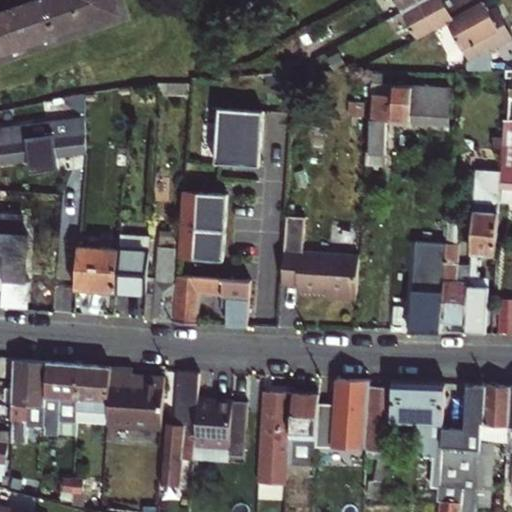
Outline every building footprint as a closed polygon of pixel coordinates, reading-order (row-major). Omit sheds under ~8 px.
[(52,35),(39,0),(38,0),(13,9),(25,45),(52,35)] [(39,0),(52,35),(79,26),(69,0),(39,0)] [(110,0),(69,0),(79,26),(115,13),(110,0)] [(400,0),(406,11),(425,0),(400,0)] [(425,0),(406,11),(420,37),(452,20),(486,0),(453,0),(450,2),(448,0),(425,0)] [(470,60),(470,71),(479,70),(495,70),(494,50),(511,39),(511,28),(500,5),(494,9),(489,0),(486,0),(452,20),(472,59),(470,60)] [(0,53),(25,45),(13,9),(0,13),(0,53)] [(511,69),(504,69),(504,77),(508,76),(506,117),(502,117),(500,147),(498,187),(511,187),(511,69)] [(394,83),(370,82),(370,92),(393,94),(394,83)] [(370,92),(365,163),(383,163),(385,120),(446,123),(448,85),(394,83),(393,94),(370,92)] [(0,124),(0,164),(83,152),(88,93),(60,96),(43,100),(45,109),(62,107),(64,118),(40,122),(39,118),(0,124)] [(262,110),(217,107),(214,162),(259,165),(262,110)] [(494,252),(498,187),(500,147),(475,145),(469,262),(466,320),(465,326),(482,327),(484,281),(475,281),(475,272),(476,254),(474,254),(474,251),(494,252)] [(181,189),(177,255),(222,258),(226,192),(181,189)] [(357,289),(360,248),(304,245),(306,210),(287,209),(283,279),(296,280),(296,285),(357,289)] [(45,211),(45,228),(54,228),(55,211),(45,211)] [(440,319),(447,219),(423,217),(421,240),(414,239),(409,329),(439,330),(440,319)] [(440,319),(466,320),(469,262),(457,262),(458,242),(455,241),(456,219),(447,219),(440,319)] [(143,317),(169,319),(175,235),(158,233),(153,290),(145,290),(143,317)] [(88,286),(91,244),(77,243),(74,285),(88,286)] [(88,286),(114,288),(117,246),(91,244),(88,286)] [(117,246),(114,288),(145,290),(147,248),(117,246)] [(475,272),(475,281),(484,281),(485,273),(475,272)] [(173,319),(199,321),(199,292),(222,294),(222,305),(228,306),(227,322),(247,323),(250,279),(215,276),(201,275),(176,273),(173,319)] [(14,358),(11,439),(25,440),(26,419),(44,420),(48,361),(14,358)] [(76,417),(79,363),(48,361),(44,420),(44,431),(58,432),(59,419),(76,420),(76,417)] [(76,417),(107,418),(111,366),(79,363),(76,417)] [(107,418),(107,424),(162,429),(165,377),(140,375),(139,383),(132,383),(133,367),(111,366),(107,418)] [(164,421),(159,482),(178,484),(180,458),(193,459),(193,458),(194,442),(197,396),(199,371),(178,370),(174,421),(164,421)] [(314,443),(364,445),(368,378),(335,377),(334,402),(317,401),(314,443)] [(393,386),(391,417),(416,418),(414,451),(434,452),(432,484),(437,484),(439,445),(443,381),(393,379),(393,386)] [(391,417),(393,386),(370,384),(367,448),(379,449),(389,450),(391,417)] [(481,427),(484,385),(465,384),(463,425),(481,427)] [(507,441),(510,385),(484,384),(484,385),(481,427),(480,448),(477,487),(475,511),(488,511),(490,497),(493,497),(494,472),(491,471),(494,440),(507,441)] [(270,389),(266,438),(260,437),(257,480),(286,482),(288,462),(293,391),(293,390),(270,389)] [(317,392),(293,391),(288,462),(313,463),(314,443),(317,401),(317,392)] [(227,445),(230,399),(197,396),(194,442),(227,445)] [(245,400),(230,399),(227,445),(226,454),(241,455),(245,400)] [(0,484),(9,487),(10,472),(4,471),(8,431),(0,430),(0,484)] [(194,442),(193,458),(226,460),(226,454),(227,445),(194,442)] [(477,487),(480,448),(439,445),(437,484),(477,487)] [(367,495),(386,497),(389,450),(379,449),(377,478),(368,478),(367,495)] [(26,458),(10,456),(10,472),(9,487),(17,489),(19,489),(19,481),(25,481),(26,458)] [(71,491),(72,477),(63,476),(62,490),(71,491)] [(84,478),(72,477),(71,491),(71,503),(82,506),(84,478)] [(159,482),(156,511),(167,511),(169,495),(178,496),(178,484),(159,482)] [(475,511),(477,487),(437,484),(436,498),(441,499),(440,511),(475,511)] [(0,511),(34,511),(33,511),(37,500),(0,489),(0,511)]
